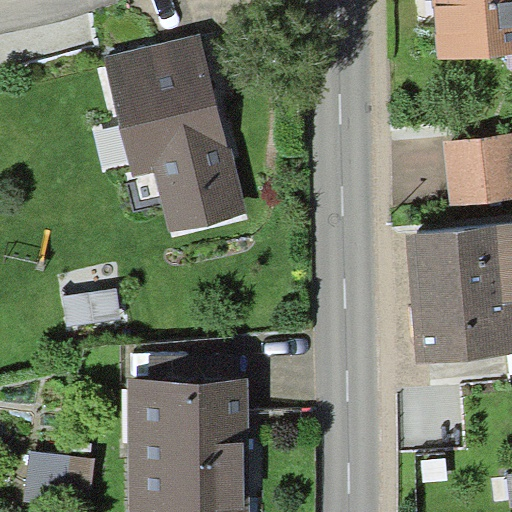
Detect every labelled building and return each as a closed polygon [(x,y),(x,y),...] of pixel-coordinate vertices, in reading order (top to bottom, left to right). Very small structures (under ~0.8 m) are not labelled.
[(511,0),(434,0),(440,55),(511,48),(511,0)] [(212,143),(219,141),(200,64),(121,83),(141,161),(160,156),(177,227),(229,214),(212,143)] [(511,188),(506,138),(446,145),(453,203),(511,196),(511,188)] [(511,226),(413,234),(422,357),(511,349),(511,226)] [(147,511),(237,511),(236,384),(131,385),(131,442),(146,442),(147,511)] [(83,502),(88,460),(67,457),(62,499),(83,502)] [(66,463),(32,459),(27,500),(61,504),(66,463)]
